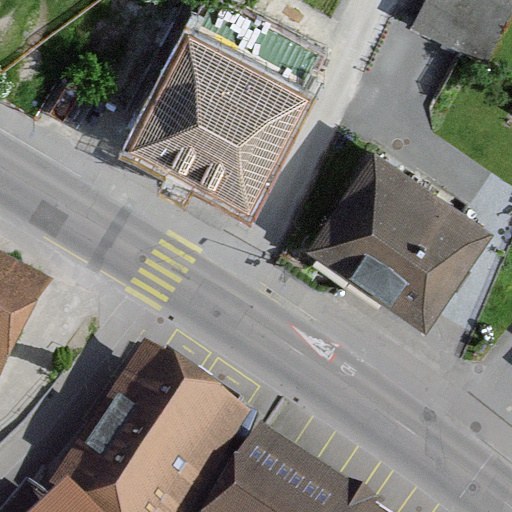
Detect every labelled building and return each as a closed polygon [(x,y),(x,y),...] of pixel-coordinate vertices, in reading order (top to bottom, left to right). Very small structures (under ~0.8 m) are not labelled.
[(511,11),(511,0),(434,0),(421,26),(488,60),(511,11)] [(306,103),(189,42),(132,150),(249,211),(306,103)] [(379,146),(310,244),(423,323),(492,225),(379,146)] [(0,360),(40,285),(0,263),(0,360)] [(176,511),(244,409),(149,348),(57,487),(96,511),(176,511)] [(382,511),(264,432),(211,511),(76,511),(62,497),(55,503),(31,483),(5,511),(382,511)]
